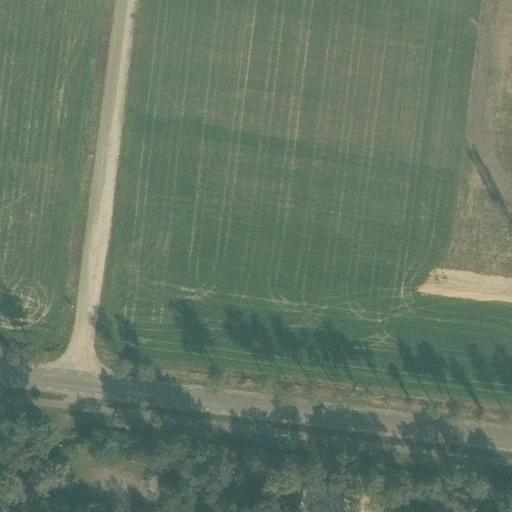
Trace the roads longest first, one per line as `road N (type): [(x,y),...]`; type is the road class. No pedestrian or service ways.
road 1 (tertiary): [(511,440),(70,384)]
road 2 (unclassified): [(70,384),(119,0)]
